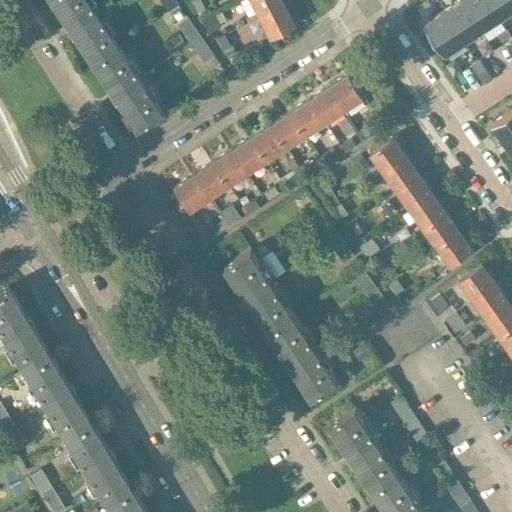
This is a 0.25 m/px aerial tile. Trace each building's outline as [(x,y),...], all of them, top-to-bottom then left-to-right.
[(116,43),(94,11),(87,0),(48,0),(89,61),(116,43)] [(159,0),(167,11),(177,4),(174,0),(159,0)] [(205,9),(199,0),(190,0),(197,13),(205,9)] [(282,2),(280,0),(248,0),(256,15),(282,2)] [(461,0),(457,0),(442,10),(463,41),(481,30),(461,0)] [(487,0),(461,0),(481,30),(499,18),(487,0)] [(511,0),(487,0),(499,18),(511,9),(511,0)] [(292,23),(282,2),(256,15),(267,36),(292,23)] [(442,10),(423,22),(444,54),(463,41),(442,10)] [(220,28),(213,15),(202,21),(208,34),(220,28)] [(214,55),(186,17),(177,24),(204,62),(214,55)] [(223,35),(215,39),(221,50),(228,46),(223,35)] [(160,109),(138,76),(116,43),(89,61),(132,127),(160,109)] [(479,58),(472,63),(479,73),(485,68),(479,59),(479,58)] [(485,68),(479,73),(485,83),(492,78),(485,68)] [(363,96),(347,72),(328,84),(344,108),(363,96)] [(344,108),(328,84),(309,97),(324,121),(344,108)] [(324,121),(309,97),(289,109),(305,133),(324,121)] [(511,108),(491,123),(504,142),(511,135),(511,108)] [(305,133),(289,109),(270,122),(286,146),(305,133)] [(366,136),(378,128),(374,121),(362,129),(366,136)] [(286,146),(270,122),(251,134),(266,159),(286,146)] [(266,159),(251,134),(231,147),(247,171),(266,159)] [(346,149),(358,141),(354,134),(341,142),(346,149)] [(392,135),(369,151),(377,162),(370,167),(376,175),(383,170),(406,154),(392,135)] [(326,161),(338,153),(334,146),(321,154),(326,161)] [(247,171),(231,147),(212,160),(228,184),(247,171)] [(419,173),(406,154),(383,170),(396,189),(419,173)] [(307,173),(320,165),(315,158),(303,166),(307,173)] [(228,184),(212,160),(193,172),(208,196),(228,184)] [(288,185),(304,174),(297,164),(281,175),(288,185)] [(208,196),(193,172),(173,185),(189,209),(208,196)] [(433,192),(419,173),(396,189),(410,208),(433,192)] [(341,200),(325,177),(318,182),(334,205),(341,200)] [(269,198),(281,190),(277,183),(264,191),(269,198)] [(446,211),(433,192),(410,208),(423,227),(446,211)] [(249,212),(262,204),(257,197),(245,205),(249,212)] [(350,212),(342,201),(335,206),(342,217),(350,212)] [(241,216),(232,203),(221,211),(230,224),(241,216)] [(315,206),(308,211),(315,221),(337,252),(343,260),(353,252),(325,214),(323,216),(315,206)] [(460,230),(446,211),(423,227),(437,246),(460,230)] [(208,217),(201,222),(206,230),(210,237),(223,229),(218,222),(213,226),(208,217)] [(364,231),(356,220),(348,225),(356,236),(364,231)] [(473,249),(460,230),(437,246),(450,265),(473,249)] [(369,255),(386,243),(378,232),(361,244),(369,255)] [(294,312),(272,279),(250,246),(223,264),(267,330),(294,312)] [(391,268),(384,256),(376,261),(383,273),(391,268)] [(495,280),(482,261),(459,277),(472,296),(495,280)] [(390,306),(363,267),(353,275),(380,313),(390,306)] [(395,277),(388,282),(396,292),(403,287),(395,277)] [(509,299),(495,280),(472,296),(485,315),(509,299)] [(48,352),(7,285),(0,289),(0,334),(21,369),(48,352)] [(450,305),(441,291),(432,298),(442,311),(450,305)] [(511,324),(511,303),(509,299),(485,315),(499,334),(511,324)] [(457,310),(447,317),(456,330),(466,323),(471,320),(461,307),(457,310)] [(338,378),(316,345),(294,312),(267,330),(311,396),(338,378)] [(511,352),(511,324),(499,334),(511,353),(511,352)] [(477,337),(471,330),(461,337),(467,345),(477,337)] [(483,350),(476,355),(483,363),(490,358),(483,350)] [(357,376),(377,363),(370,351),(349,364),(357,376)] [(90,419),(48,352),(21,369),(62,436),(90,419)] [(501,378),(494,368),(487,373),(494,382),(501,378)] [(511,397),(511,394),(507,387),(500,392),(506,402),(511,397)] [(428,433),(415,414),(402,394),(391,401),(417,440),(428,433)] [(24,440),(0,400),(0,425),(13,447),(24,440)] [(400,470),(378,437),(356,404),(328,422),(373,488),(400,470)] [(131,487),(90,419),(62,436),(103,504),(131,487)] [(471,499),(458,480),(445,460),(435,466),(460,505),(471,499)] [(56,511),(65,507),(40,466),(29,473),(52,511),(56,511)] [(427,511),(400,470),(373,488),(388,511),(427,511)] [(146,511),(131,487),(103,504),(108,511),(146,511)] [(30,511),(32,511),(26,501),(7,511),(30,511)]
